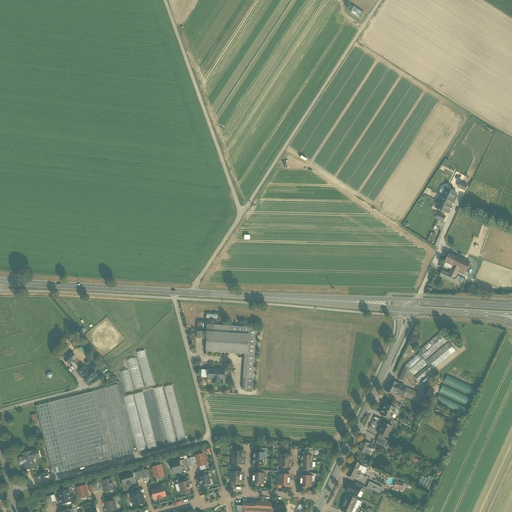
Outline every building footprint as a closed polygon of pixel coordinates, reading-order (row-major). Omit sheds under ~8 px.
[(363,14),(353,7),(350,12),(360,19),(363,14)] [(465,191),(467,185),(459,181),(456,187),(465,191)] [(457,193),(446,188),(443,195),(440,200),(437,208),(448,213),(457,193)] [(435,218),(443,222),(446,216),(437,212),(435,218)] [(464,261),(450,253),(446,262),(454,266),(460,269),(464,261)] [(464,261),(460,269),(466,272),(470,264),(464,261)] [(460,269),(454,266),(452,269),(450,274),(456,277),(458,272),(460,269)] [(450,274),(443,271),(440,276),(453,283),(456,277),(450,274)] [(256,328),(207,325),(205,352),(244,354),(254,355),(256,328)] [(440,332),(418,351),(419,353),(425,360),(448,341),(440,332)] [(448,342),(426,361),(429,364),(433,370),(456,351),(448,342)] [(145,351),(137,353),(145,387),(153,385),(145,351)] [(72,353),(64,360),(68,365),(76,358),(72,353)] [(419,353),(406,365),(404,367),(409,372),(410,374),(413,376),(426,365),(427,365),(429,364),(426,361),(425,360),(419,353)] [(254,355),(244,354),(243,378),(253,379),(254,355)] [(137,358),(127,361),(134,390),(144,387),(137,358)] [(74,361),(71,363),(77,370),(80,368),(74,361)] [(427,365),(413,377),(418,382),(433,370),(429,364),(427,365)] [(89,373),(83,367),(78,372),(83,378),(87,383),(96,375),(92,370),(89,373)] [(404,367),(399,379),(404,382),(406,377),(409,372),(404,367)] [(224,371),(214,371),(214,370),(208,370),(208,378),(213,379),(213,382),(220,383),(220,379),(223,379),(224,371)] [(120,373),(125,392),(133,390),(129,371),(120,373)] [(413,376),(410,374),(409,372),(406,377),(414,386),(418,382),(413,377),(413,376)] [(448,375),(444,383),(475,397),(479,389),(448,375)] [(253,379),(243,378),(242,390),(252,391),(253,379)] [(397,384),(390,380),(385,391),(392,395),(393,392),(397,384)] [(405,388),(397,384),(393,392),(395,393),(395,395),(399,396),(400,396),(401,396),(405,388)] [(116,385),(92,392),(109,460),(134,453),(119,395),(117,385),(116,385)] [(137,452),(186,440),(173,385),(124,398),(137,452)] [(443,385),(439,393),(470,407),(474,399),(443,385)] [(417,393),(406,388),(402,396),(414,401),(417,393)] [(92,392),(36,406),(51,468),(64,465),(65,471),(109,460),(92,392)] [(438,394),(435,403),(466,417),(470,409),(438,394)] [(391,406),(385,404),(382,409),(393,414),(395,409),(395,408),(391,406)] [(393,414),(382,409),(380,414),(390,419),(393,414)] [(392,427),(382,422),(377,433),(379,434),(385,437),(387,438),(392,427)] [(384,440),(378,437),(375,443),(383,446),(387,441),(384,440)] [(369,444),(362,441),(358,450),(365,453),(366,450),(369,444)] [(31,451),(21,453),(21,457),(18,458),(19,464),(23,463),(23,464),(25,469),(24,470),(25,470),(34,468),(33,463),(31,463),(30,458),(34,457),(34,459),(35,459),(35,458),(39,457),(37,450),(31,452),(31,451)] [(203,454),(195,456),(198,467),(206,465),(203,454)] [(178,460),(170,462),(173,474),(181,472),(178,460)] [(363,466),(352,462),(346,475),(354,478),(354,477),(358,478),(363,466)] [(163,476),(160,465),(152,467),(155,478),(163,476)] [(131,473),(120,476),(123,485),(126,484),(126,485),(130,484),(130,483),(134,482),(133,478),(132,474),(131,473)] [(208,475),(198,478),(200,486),(204,485),(205,486),(208,485),(208,484),(209,484),(208,480),(209,480),(208,475)] [(427,478),(421,475),(417,484),(429,489),(434,477),(431,476),(431,477),(428,475),(427,478)] [(110,479),(103,481),(106,492),(113,490),(112,485),(113,485),(112,481),(111,482),(110,479)] [(187,482),(184,482),(183,482),(181,482),(180,484),(179,484),(181,495),(190,492),(189,489),(189,486),(188,486),(187,482)] [(377,485),(370,482),(367,488),(374,491),(377,485)] [(364,487),(355,483),(354,486),(360,489),(359,491),(361,492),(364,487)] [(354,486),(349,484),(346,491),(349,493),(356,496),(357,496),(359,491),(360,489),(354,486)] [(85,485),(76,488),(79,498),(88,496),(85,485)] [(163,487),(151,490),(152,495),(151,497),(153,498),(153,499),(157,498),(157,499),(161,498),(161,497),(165,496),(163,487)] [(68,490),(58,493),(60,499),(58,499),(60,505),(71,502),(68,490)] [(347,495),(340,511),(342,511),(351,511),(357,500),(355,499),(356,496),(349,493),(347,495)] [(141,494),(130,497),(132,502),(134,503),(135,506),(139,505),(140,506),(142,505),(143,504),(144,504),(141,494)] [(114,501),(105,503),(107,511),(116,509),(114,501)] [(271,503),(258,502),(258,504),(242,503),(242,506),(236,506),(237,511),(274,511),(275,511),(275,505),(271,505),(271,503)]
